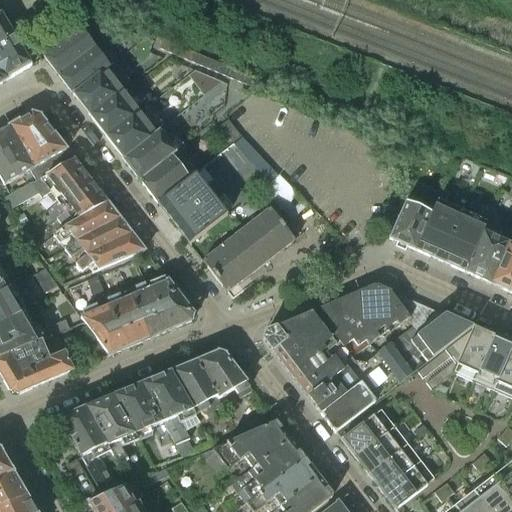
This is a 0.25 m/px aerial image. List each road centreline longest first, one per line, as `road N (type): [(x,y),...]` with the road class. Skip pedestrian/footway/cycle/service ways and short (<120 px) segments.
road 1 (residential): [(221,326),(57,108),(39,97),(0,108)]
road 2 (residential): [(221,326),(379,270),(511,321)]
road 3 (residential): [(0,419),(221,326)]
road 4 (residential): [(367,511),(221,326)]
